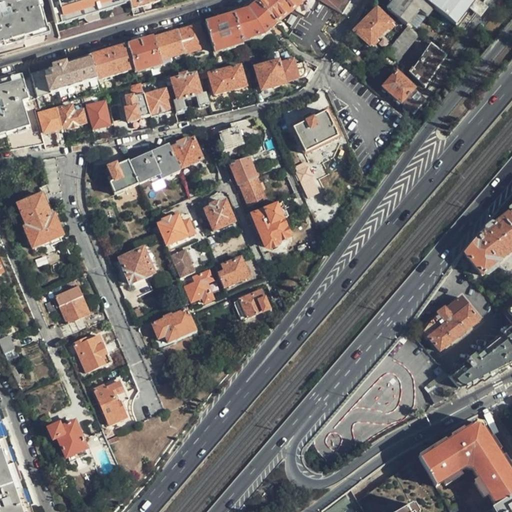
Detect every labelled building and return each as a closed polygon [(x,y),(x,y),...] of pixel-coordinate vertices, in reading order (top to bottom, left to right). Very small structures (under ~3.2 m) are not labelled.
[(0,0),(0,46),(11,44),(46,34),(36,0),(33,0),(14,5),(12,0),(0,0)] [(47,0),(55,25),(94,14),(130,4),(128,0),(47,0)] [(128,0),(132,9),(148,5),(162,1),(161,0),(128,0)] [(164,8),(172,6),(170,0),(165,0),(162,1),(164,8)] [(263,0),(257,6),(276,26),(295,10),(307,0),(263,0)] [(317,0),(342,15),(349,4),(351,0),(317,0)] [(392,5),(386,12),(407,28),(417,14),(426,18),(433,10),(419,0),(391,0),(390,2),(392,5)] [(419,0),(433,10),(447,21),(462,0),(419,0)] [(462,0),(447,21),(456,28),(476,0),(462,0)] [(480,18),(487,8),(476,0),(456,28),(458,29),(472,11),(480,18)] [(243,14),(234,16),(241,42),(263,37),(269,31),(276,26),(257,6),(250,12),(243,14)] [(375,23),(382,16),(378,11),(370,18),(375,23)] [(241,42),(234,16),(220,20),(205,24),(214,53),(221,50),(222,53),(235,49),(234,47),(242,44),(241,42)] [(370,18),(363,25),(354,33),(371,48),(392,27),(382,16),(375,23),(370,18)] [(358,20),(351,32),(354,33),(363,25),(358,20)] [(188,29),(178,32),(184,54),(184,55),(205,49),(199,26),(188,29)] [(407,28),(386,55),(397,65),(419,37),(407,28)] [(184,54),(178,32),(165,36),(153,40),(161,65),(171,62),(170,58),(184,54)] [(161,65),(153,40),(141,43),(128,47),(134,70),(161,65)] [(121,49),(119,42),(110,44),(112,52),(104,54),(91,58),(97,81),(134,70),(128,47),(121,49)] [(421,86),(425,89),(446,58),(430,46),(409,75),(421,86)] [(97,81),(91,58),(87,59),(88,62),(89,65),(73,70),(72,67),(71,64),(60,67),(49,70),(50,73),(30,78),(36,98),(97,81)] [(306,86),(317,68),(304,61),(302,65),(294,67),(293,64),(291,65),(290,63),(279,65),(278,63),(255,69),(261,92),(275,88),(285,85),(285,84),(301,79),(306,86)] [(198,70),(202,80),(210,78),(214,95),(230,92),(245,89),(241,69),(210,76),(208,67),(198,70)] [(49,70),(29,75),(30,78),(50,73),(49,70)] [(360,73),(356,77),(364,83),(367,79),(360,73)] [(30,78),(29,75),(0,83),(0,140),(26,134),(21,115),(34,111),(40,109),(36,98),(30,78)] [(199,109),(209,107),(206,94),(200,95),(194,76),(172,82),(178,102),(173,103),(176,115),(185,113),(182,102),(196,98),(199,109)] [(396,105),(399,108),(401,106),(414,92),(396,76),(383,90),(398,103),(396,105)] [(145,119),(150,117),(150,116),(144,97),(141,87),(127,91),(120,92),(128,124),(139,121),(138,120),(145,119)] [(166,92),(144,97),(150,116),(161,113),(171,110),(166,92)] [(424,103),(414,92),(401,106),(403,108),(401,110),(406,114),(408,112),(412,116),(424,103)] [(85,107),(92,130),(101,129),(109,127),(104,104),(85,107)] [(80,105),(57,111),(61,130),(74,127),(85,124),(80,105)] [(54,132),(58,147),(65,146),(61,130),(57,111),(39,115),(44,134),(54,132)] [(313,119),(304,123),(292,129),(303,155),(339,140),(327,113),(313,119)] [(301,118),(304,123),(313,119),(311,114),(301,118)] [(224,125),(209,130),(212,138),(219,135),(218,134),(227,131),(224,125)] [(218,134),(219,135),(224,152),(242,146),(236,129),(227,131),(218,134)] [(202,162),(192,141),(172,149),(180,171),(202,162)] [(179,174),(168,149),(144,158),(136,161),(129,164),(139,185),(158,177),(160,181),(179,174)] [(57,158),(42,161),(47,187),(51,196),(61,193),(57,158)] [(239,185),(242,193),(252,188),(249,181),(257,179),(249,159),(230,165),(238,185),(239,185)] [(298,172),(311,166),(308,160),(296,165),(298,172)] [(129,164),(128,162),(117,167),(116,166),(109,168),(108,170),(111,178),(113,183),(109,184),(113,196),(139,185),(129,164)] [(314,174),(311,166),(298,172),(302,179),(314,174)] [(321,189),(314,174),(302,179),(309,194),(321,189)] [(252,188),(242,193),(248,208),(265,201),(257,179),(249,181),(252,188)] [(45,195),(42,196),(51,218),(54,217),(45,195)] [(51,218),(42,196),(18,206),(26,228),(23,229),(32,250),(34,249),(59,238),(62,237),(54,217),(51,218)] [(193,206),(200,222),(204,220),(198,204),(193,206)] [(234,224),(225,204),(205,212),(214,234),(234,224)] [(254,218),(264,241),(267,248),(269,249),(278,245),(279,241),(288,237),(282,221),(287,219),(281,205),(254,218)] [(511,253),(511,215),(481,239),(467,256),(483,277),(499,265),(499,264),(511,253)] [(177,216),(156,225),(161,237),(165,247),(193,234),(187,220),(180,223),(177,216)] [(59,238),(34,249),(35,252),(61,241),(59,238)] [(153,274),(142,251),(120,261),(126,273),(124,274),(130,286),(142,280),(141,279),(153,274)] [(263,255),(267,265),(272,263),(268,253),(263,255)] [(172,262),(180,281),(187,278),(179,259),(172,262)] [(219,276),(224,289),(249,279),(241,259),(222,267),(225,273),(219,276)] [(465,261),(460,265),(466,273),(471,269),(465,261)] [(207,286),(213,282),(210,273),(192,280),(194,285),(185,288),(192,303),(202,299),(204,304),(213,300),(207,286)] [(67,324),(56,329),(61,340),(80,332),(76,322),(89,316),(77,288),(55,299),(67,324)] [(247,320),(270,310),(262,292),(240,301),(247,320)] [(458,338),(479,322),(462,299),(447,311),(446,309),(437,315),(439,317),(422,330),(440,353),(458,338)] [(511,325),(511,307),(503,314),(510,323),(511,325)] [(139,310),(131,313),(136,326),(144,322),(139,310)] [(195,332),(186,312),(172,318),(170,316),(163,319),(164,321),(152,326),(159,340),(165,338),(168,344),(195,332)] [(457,387),(457,388),(463,384),(465,387),(471,383),(472,384),(476,381),(479,378),(480,379),(486,374),(488,376),(495,370),(497,372),(503,366),(505,368),(508,364),(509,366),(511,363),(511,325),(510,323),(495,335),(497,339),(461,368),(449,378),(457,387)] [(10,336),(0,340),(0,345),(6,360),(9,359),(8,356),(15,353),(14,350),(16,350),(10,336)] [(102,356),(107,354),(99,337),(87,343),(85,339),(72,345),(85,375),(106,365),(102,356)] [(6,360),(9,366),(21,361),(16,350),(14,350),(15,353),(8,356),(9,359),(6,360)] [(111,363),(107,354),(102,356),(106,365),(111,363)] [(12,372),(17,383),(20,382),(18,375),(16,376),(14,371),(12,372)] [(425,386),(427,390),(439,386),(449,378),(445,374),(425,386)] [(427,390),(433,403),(441,399),(446,396),(444,392),(446,391),(451,391),(457,387),(449,378),(439,386),(427,390)] [(105,389),(119,382),(117,379),(103,385),(105,389)] [(128,401),(119,382),(105,389),(103,385),(92,390),(109,427),(127,418),(121,404),(128,401)] [(35,422),(38,429),(50,423),(47,417),(35,422)] [(68,458),(85,451),(87,450),(75,422),(59,429),(58,427),(49,431),(53,441),(58,439),(66,459),(68,458)] [(446,444),(419,460),(435,488),(442,483),(445,487),(460,478),(457,474),(464,470),(472,472),(479,483),(475,485),(484,500),(487,498),(495,509),(511,497),(511,477),(508,471),(481,428),(475,426),(446,444)] [(105,439),(111,436),(110,432),(107,430),(102,433),(105,439)] [(0,511),(28,511),(0,433),(0,511)] [(87,457),(85,451),(68,458),(70,464),(87,457)] [(419,460),(419,459),(387,478),(374,488),(387,511),(399,511),(411,505),(415,511),(448,511),(435,488),(419,460)] [(448,511),(489,511),(495,509),(487,498),(484,500),(475,485),(479,483),(472,472),(464,470),(457,474),(460,478),(445,487),(442,483),(435,488),(448,511)] [(399,511),(387,511),(374,488),(358,501),(363,511),(415,511),(411,505),(399,511)] [(337,511),(343,511),(351,506),(345,497),(324,511),(336,511),(337,511)] [(511,511),(511,497),(495,509),(489,511),(511,511)]
